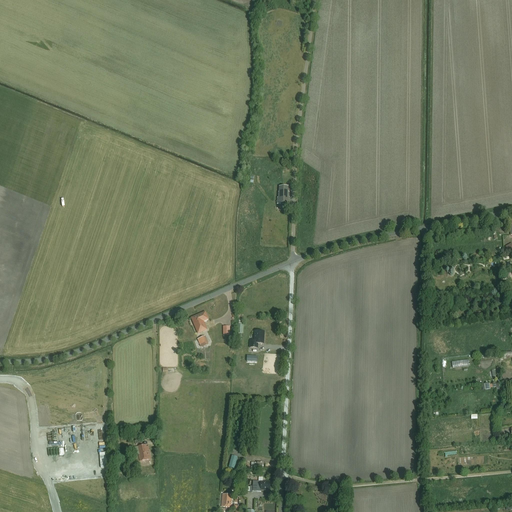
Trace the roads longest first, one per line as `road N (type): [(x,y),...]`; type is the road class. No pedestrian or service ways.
road 1 (tertiary): [(0,360),(32,362),(91,347),(294,260)]
road 2 (unclassified): [(316,0),(297,153),(294,260)]
road 3 (unclassified): [(284,476),(338,486),(511,473)]
road 4 (tertiary): [(294,260),(366,236),(511,212)]
road 5 (unclassified): [(294,260),(284,476)]
